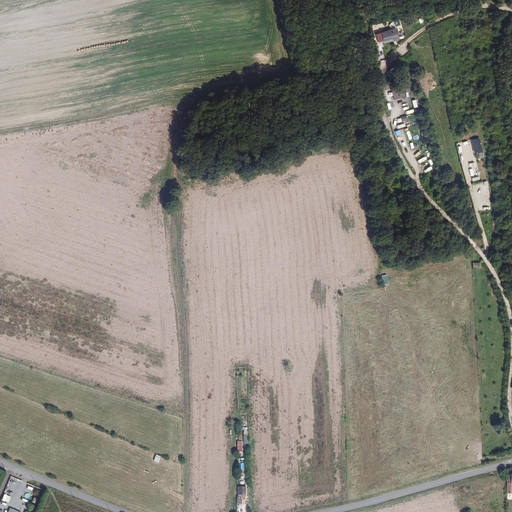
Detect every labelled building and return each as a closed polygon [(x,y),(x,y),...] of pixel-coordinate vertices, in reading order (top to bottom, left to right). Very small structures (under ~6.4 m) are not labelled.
[(393,25),(379,28),(379,29),(381,38),(392,36),(392,38),(397,37),(396,34),(395,34),(393,25)] [(375,30),(375,32),(370,32),(372,39),(381,38),(379,29),(375,30)] [(406,116),(397,119),(399,124),(408,121),(406,116)] [(474,155),(482,153),(479,138),(471,140),(474,155)] [(237,496),(237,503),(242,504),(242,496),(245,496),(246,496),(246,486),(239,486),(238,497),(237,496)]
